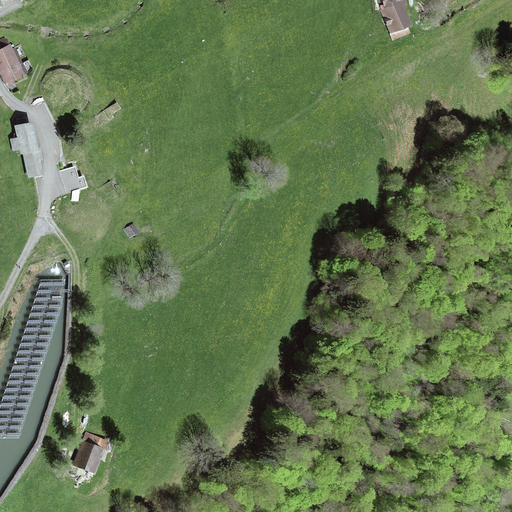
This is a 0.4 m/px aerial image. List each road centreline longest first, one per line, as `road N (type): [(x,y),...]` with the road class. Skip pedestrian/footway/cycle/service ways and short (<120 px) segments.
road 1 (track): [(44,216),(76,260),(70,443)]
road 2 (residential): [(0,86),(46,136),(44,216)]
